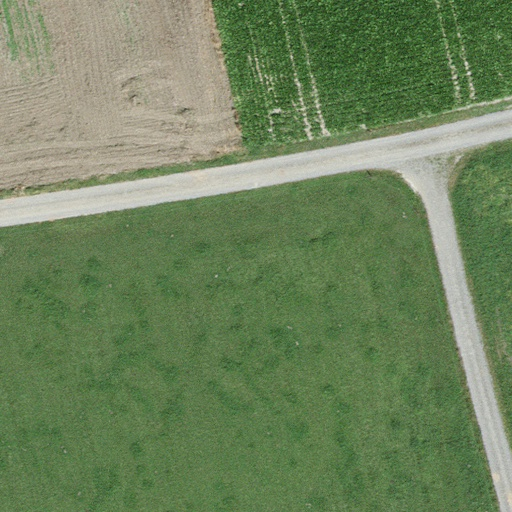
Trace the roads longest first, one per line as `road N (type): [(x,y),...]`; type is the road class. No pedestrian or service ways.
road 1 (track): [(511,123),(420,147),(0,211)]
road 2 (track): [(420,147),(508,511)]
